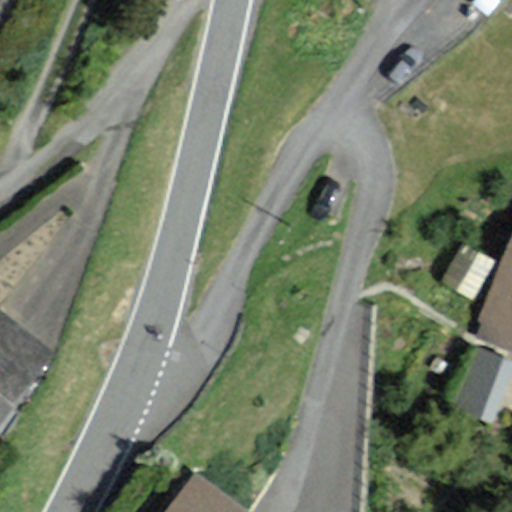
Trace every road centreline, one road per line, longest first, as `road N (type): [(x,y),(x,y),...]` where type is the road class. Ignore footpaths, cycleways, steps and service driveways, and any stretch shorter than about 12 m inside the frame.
road 1 (residential): [(422,0),(300,159),(215,343),(176,390),(127,394)]
road 2 (tertiary): [(127,394),(168,271),(232,0)]
road 3 (residential): [(0,202),(73,142),(187,0)]
road 4 (tertiary): [(70,511),(127,394)]
